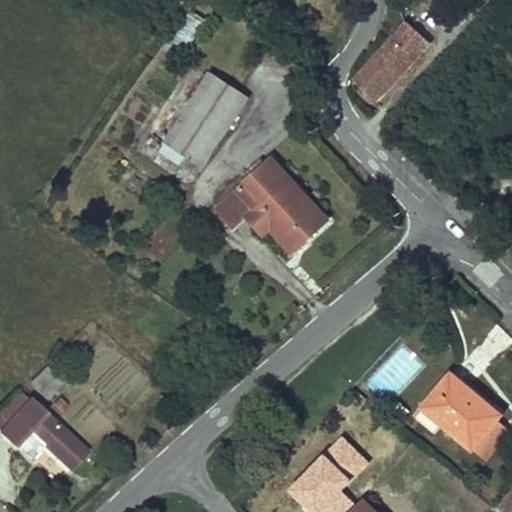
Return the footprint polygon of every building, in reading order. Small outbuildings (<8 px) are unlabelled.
[(181,32),(196,41),(208,23),(194,14),(181,32)] [(430,43),(408,23),(355,83),(376,101),(430,43)] [(167,144),(201,168),(249,101),(213,77),(203,92),(167,144)] [(265,228),(293,256),(329,224),(271,160),(216,212),(235,231),(247,220),(258,233),(265,228)] [(471,392),(451,376),(448,380),(468,396),(471,392)] [(448,380),(415,419),(435,435),(443,425),(473,450),(498,420),(501,416),(471,392),(468,396),(448,380)] [(29,404),(20,396),(0,417),(0,433),(1,434),(29,404)] [(44,445),(69,469),(84,454),(29,404),(1,434),(29,460),(44,445)] [(473,450),(485,460),(510,430),(498,420),(473,450)] [(286,482),(257,510),(259,511),(291,511),(303,500),(286,482)] [(511,511),(511,495),(500,510),(502,511),(511,511)] [(355,511),(372,511),(364,503),(355,511)]
